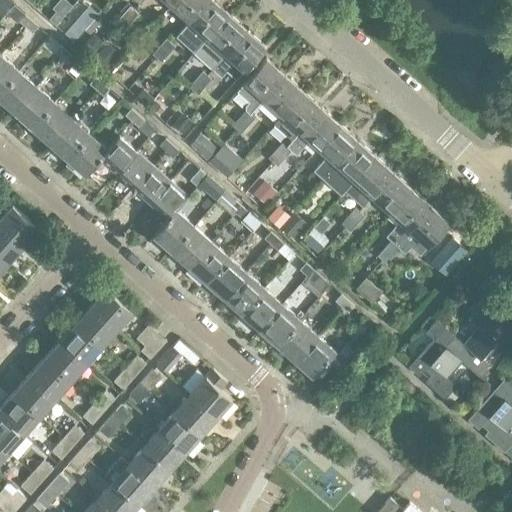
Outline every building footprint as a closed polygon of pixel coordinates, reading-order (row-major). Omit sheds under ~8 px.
[(55,23),(72,4),(67,0),(57,0),(52,6),(56,9),(49,17),(55,23)] [(206,0),(173,0),(170,4),(188,20),(206,0)] [(228,12),(214,0),(206,0),(188,20),(175,35),(193,51),(207,36),(228,12)] [(17,21),(19,19),(26,26),(32,19),(14,3),(6,12),(17,21)] [(131,21),(137,13),(128,5),(122,13),(131,21)] [(246,28),(228,12),(207,36),(225,52),(246,28)] [(131,21),(122,13),(115,21),(124,29),(131,21)] [(101,20),(95,15),(85,27),(90,32),(101,20)] [(32,19),(26,26),(32,31),(38,24),(32,19)] [(265,45),(246,28),(225,52),(226,53),(212,67),(221,75),(226,70),(236,78),(265,45)] [(103,43),(92,33),(86,40),(96,50),(103,43)] [(167,53),(174,46),(165,38),(158,46),(167,53)] [(68,63),(74,56),(60,44),(54,51),(68,63)] [(167,53),(158,46),(152,53),(161,61),(167,53)] [(1,55),(0,56),(0,91),(19,70),(1,55)] [(250,112),(263,98),(272,87),(284,73),(266,57),(236,90),(248,101),(245,104),(246,108),(232,124),(236,128),(242,121),(250,112)] [(204,85),(211,77),(202,69),(195,77),(204,85)] [(19,70),(0,91),(0,97),(15,110),(36,86),(19,70)] [(303,90),(284,73),(272,87),(263,98),(281,114),(303,90)] [(103,82),(95,75),(89,82),(97,89),(103,82)] [(204,85),(195,77),(188,85),(197,93),(203,86),(204,85)] [(103,82),(97,89),(103,94),(109,87),(103,82)] [(36,86),(15,110),(32,126),(54,101),(36,86)] [(321,106),(303,90),(281,114),(299,130),(321,106)] [(54,101),(32,126),(50,141),(72,117),(54,101)] [(145,119),(131,106),(125,114),(139,125),(145,119)] [(339,122),(321,106),(299,130),(286,145),(279,153),(273,160),(277,164),(291,149),(296,153),(309,139),(317,146),(339,122)] [(254,116),(250,112),(242,121),(247,125),(254,116)] [(72,117),(50,141),(67,157),(89,132),(72,117)] [(247,125),(242,121),(236,128),(240,132),(247,125)] [(336,163),(358,138),(339,122),(317,146),(326,154),(313,169),(318,174),(322,178),(336,163)] [(99,158),(107,149),(89,132),(67,157),(86,173),(99,158)] [(200,132),(190,143),(208,159),(217,148),(200,132)] [(115,173),(136,150),(120,135),(107,149),(99,158),(115,173)] [(179,149),(165,137),(159,144),(173,156),(179,149)] [(354,179),(376,154),(358,138),(336,163),(322,178),(330,185),(337,177),(347,186),(354,179)] [(274,149),(279,153),(286,145),(282,141),(274,149)] [(223,142),(208,159),(226,176),(242,159),(223,142)] [(268,156),(273,160),(279,153),(274,149),(268,156)] [(136,150),(115,173),(133,189),(154,165),(136,150)] [(363,206),(394,170),(376,154),(354,179),(347,186),(344,190),(363,206)] [(154,165),(133,189),(150,204),(172,181),(154,165)] [(213,179),(199,167),(193,174),(207,186),(213,179)] [(394,171),(372,195),(390,211),(412,187),(394,171)] [(188,195),(172,181),(150,204),(166,219),(175,208),(176,209),(188,195)] [(412,187),(390,211),(399,219),(386,234),(391,238),(377,254),(381,258),(430,203),(412,187)] [(319,273),(224,189),(218,196),(229,205),(242,217),(240,220),(251,230),(253,228),(263,238),(264,237),(270,242),(264,248),(269,252),(275,246),(313,280),(319,273)] [(38,227),(12,203),(0,216),(0,224),(22,245),(38,227)] [(430,203),(381,258),(386,262),(400,247),(404,251),(410,244),(420,253),(449,220),(430,203)] [(364,214),(355,206),(348,214),(357,222),(364,214)] [(177,210),(176,209),(175,208),(166,219),(154,233),(173,250),(195,225),(177,210)] [(279,224),(286,216),(277,208),(270,216),(279,224)] [(357,222),(348,214),(341,222),(350,230),(357,222)] [(330,222),(323,215),(303,238),(318,250),(329,237),(322,231),(330,222)] [(292,236),(301,225),(291,216),(282,226),(292,236)] [(22,245),(0,224),(0,256),(7,262),(22,245)] [(190,264),(219,232),(218,232),(211,240),(195,225),(173,250),(190,264)] [(229,256),(218,246),(222,235),(219,232),(190,264),(208,280),(229,256)] [(451,235),(430,259),(445,273),(467,249),(451,235)] [(225,296),(247,271),(229,256),(208,280),(208,281),(225,296)] [(495,261),(483,274),(494,284),(506,272),(495,261)] [(243,311),(264,287),(247,271),(225,296),(226,296),(243,311)] [(355,287),(372,301),(381,291),(365,276),(355,287)] [(107,287),(91,305),(117,328),(133,310),(107,287)] [(261,327),(282,303),(264,287),(243,311),(243,312),(261,327)] [(354,305),(341,292),(335,299),(348,311),(354,305)] [(278,343),(300,318),(282,303),(261,327),(278,343)] [(511,340),(511,334),(478,304),(467,316),(477,325),(462,342),(453,334),(443,345),(456,356),(466,346),(478,357),(469,368),(479,377),(511,340)] [(117,328),(91,305),(75,322),(101,345),(117,328)] [(296,358),(318,334),(300,318),(278,343),(296,358)] [(433,336),(407,365),(443,397),(455,384),(445,375),(459,359),(469,368),(478,357),(466,346),(456,356),(443,345),(453,334),(436,319),(426,330),(433,336)] [(101,345),(75,322),(59,340),(85,363),(101,345)] [(156,330),(148,323),(136,336),(145,344),(156,330)] [(150,357),(166,339),(156,330),(145,344),(140,348),(150,357)] [(318,334),(296,358),(314,374),(336,350),(318,334)] [(348,336),(338,347),(347,355),(357,344),(348,336)] [(85,363),(59,340),(44,357),(70,380),(85,363)] [(166,371),(182,352),(172,344),(156,362),(166,371)] [(135,374),(146,361),(136,353),(125,366),(135,374)] [(70,380),(44,357),(28,375),(54,398),(70,380)] [(123,387),(135,374),(125,366),(113,379),(123,387)] [(140,380),(149,389),(162,375),(152,366),(140,380)] [(212,367),(190,392),(216,416),(232,398),(220,387),(227,380),(212,367)] [(54,398),(28,375),(13,392),(39,415),(54,398)] [(503,451),(504,450),(511,440),(511,435),(504,429),(511,420),(511,407),(502,397),(511,387),(501,379),(466,418),(503,451)] [(140,380),(129,393),(138,401),(149,389),(140,380)] [(511,388),(511,387),(502,397),(511,407),(511,388)] [(105,388),(94,401),(103,410),(115,396),(105,388)] [(39,415),(13,392),(0,406),(0,412),(23,433),(39,415)] [(216,416),(190,392),(174,410),(201,434),(216,416)] [(82,414),(92,422),(103,410),(94,401),(82,414)] [(131,410),(121,401),(109,415),(119,423),(131,410)] [(201,434),(174,410),(159,427),(185,451),(201,434)] [(23,433),(0,412),(0,443),(8,450),(23,433)] [(119,423),(109,415),(98,428),(107,436),(119,423)] [(73,444),(84,431),(75,422),(63,435),(73,444)] [(185,451),(159,427),(143,445),(170,469),(185,451)] [(61,457),(73,444),(63,435),(51,449),(61,457)] [(100,445),(90,436),(78,450),(88,458),(100,445)] [(143,445),(128,462),(154,486),(170,469),(143,445)] [(88,458),(78,450),(67,463),(76,471),(88,458)] [(43,457),(31,471),(41,480),(53,466),(43,457)] [(128,462),(112,480),(139,503),(154,486),(128,462)] [(30,492),(41,480),(31,471),(20,484),(30,492)] [(69,480),(59,471),(47,485),(56,494),(69,480)] [(112,480),(97,497),(113,511),(131,511),(139,503),(112,480)] [(0,505),(0,506),(12,493),(4,485),(0,489),(0,505)] [(56,494),(47,485),(36,497),(45,506),(56,494)] [(6,511),(12,511),(26,496),(17,488),(12,493),(0,506),(6,511)] [(422,511),(409,500),(403,507),(390,496),(375,511),(422,511)] [(113,511),(97,497),(83,511),(113,511)] [(39,511),(42,510),(32,502),(22,511),(39,511)]
